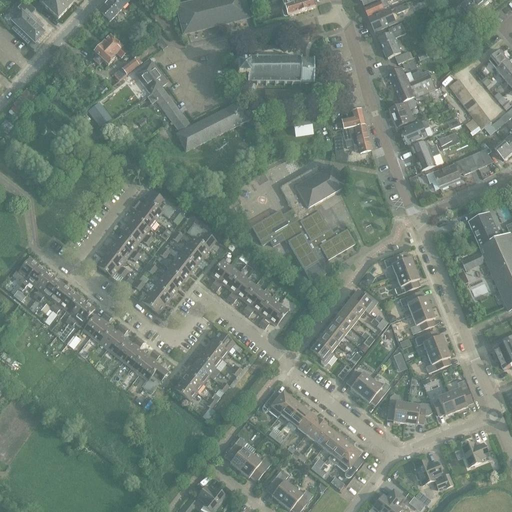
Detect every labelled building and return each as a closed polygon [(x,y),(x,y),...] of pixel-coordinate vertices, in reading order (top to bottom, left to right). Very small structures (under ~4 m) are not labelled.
[(58,20),(76,0),(41,0),(39,3),(58,20)] [(109,24),(128,4),(123,0),(109,0),(97,13),(109,24)] [(183,36),(249,19),(244,0),(205,0),(176,7),(183,36)] [(263,0),(262,0),(257,2),(260,11),(267,9),(263,0)] [(287,18),(315,10),(311,0),(281,0),(284,9),(283,9),(282,10),(284,17),(285,18),(287,18)] [(480,11),(470,0),(469,0),(461,8),(470,19),(480,11)] [(470,0),(480,11),(489,3),(486,0),(470,0)] [(21,12),(11,23),(15,27),(11,31),(27,46),(31,42),(35,45),(45,34),(41,30),(44,27),(32,15),(35,11),(25,1),(21,5),(26,10),(23,13),(21,12)] [(387,1),(382,3),(365,10),(369,19),(385,13),(384,10),(390,8),(388,4),(387,1)] [(150,15),(155,11),(148,2),(143,6),(150,15)] [(394,9),(396,15),(406,11),(404,6),(394,9)] [(370,21),(376,34),(396,25),(390,12),(370,21)] [(385,52),(384,53),(386,59),(387,58),(388,61),(395,58),(399,66),(412,61),(409,54),(401,57),(401,55),(395,41),(407,35),(403,25),(389,31),(391,36),(380,41),(385,52)] [(115,59),(117,57),(121,60),(127,53),(122,49),(110,37),(94,54),(97,57),(93,61),(99,66),(103,62),(108,67),(114,60),(113,59),(113,58),(115,59)] [(161,40),(157,44),(163,51),(167,48),(161,40)] [(497,71),(508,61),(500,52),(489,61),(497,71)] [(243,68),(238,68),(238,78),(249,78),(249,85),(254,85),(254,87),(257,87),(257,85),(264,85),(265,87),(267,87),(267,85),(274,85),(274,87),(276,87),(276,85),(282,85),(282,87),(284,87),(284,85),(291,85),(291,87),(293,87),(293,85),(297,85),(297,87),(300,87),(300,85),(313,85),(314,61),(303,61),(304,58),(301,58),(301,60),(295,60),(295,58),(292,58),(292,60),(286,60),(286,58),(283,58),(283,60),(278,60),(278,58),(275,58),(275,60),(268,60),(268,57),(266,57),(266,60),(258,60),(258,57),(255,57),(255,60),(247,59),(247,64),(243,64),(243,68)] [(126,76),(138,66),(133,60),(121,70),(126,76)] [(511,65),(508,61),(497,71),(505,80),(511,73),(511,65)] [(152,63),(135,76),(150,96),(147,99),(152,105),(156,102),(162,110),(180,134),(176,135),(185,154),(244,124),(252,120),(243,102),(238,104),(191,128),(161,88),(167,84),(152,63)] [(430,76),(415,83),(411,73),(405,76),(404,74),(406,73),(404,70),(389,76),(401,105),(436,91),(430,76)] [(475,75),(479,79),(482,83),(487,79),(479,71),(475,75)] [(487,79),(482,83),(486,88),(491,84),(487,79)] [(459,80),(450,87),(482,130),(491,123),(459,80)] [(22,114),(22,113),(34,98),(26,91),(7,113),(16,120),(22,114)] [(264,92),(264,99),(264,105),(300,106),(300,93),(264,92)] [(502,98),(497,102),(502,107),(506,103),(502,98)] [(414,102),(407,104),(390,112),(397,129),(414,122),(409,111),(416,108),(414,102)] [(348,121),(342,123),(343,131),(342,131),(346,149),(354,147),(355,152),(359,151),(360,154),(371,152),(362,111),(350,113),(350,114),(347,114),(346,115),(348,121)] [(457,119),(447,123),(450,131),(454,129),(460,126),(457,119)] [(5,120),(0,125),(0,127),(8,134),(13,127),(5,120)] [(141,120),(137,124),(141,128),(145,125),(141,120)] [(473,121),(466,126),(471,133),(478,128),(473,121)] [(406,133),(403,134),(408,147),(433,137),(426,122),(405,130),(406,133)] [(491,128),(495,132),(500,129),(495,124),(491,128)] [(495,132),(491,128),(486,131),(490,136),(495,132)] [(443,151),(459,144),(463,143),(462,140),(458,142),(455,134),(439,141),(443,151)] [(131,137),(124,142),(128,147),(131,151),(138,146),(135,142),(132,138),(131,137)] [(334,140),(335,152),(336,160),(347,163),(348,155),(344,154),(342,139),(334,140)] [(426,143),(412,149),(421,173),(436,167),(433,158),(439,156),(437,150),(436,150),(432,151),(431,150),(431,149),(429,150),(426,143)] [(511,155),(511,152),(504,143),(495,151),(504,162),(511,155)] [(485,144),(481,147),(488,156),(492,153),(485,144)] [(435,173),(426,177),(430,186),(437,182),(440,190),(461,181),(458,175),(462,173),(464,176),(471,173),(478,170),(486,167),(480,153),(473,156),(465,159),(453,165),(454,167),(436,175),(435,173)] [(252,229),(262,247),(269,243),(273,249),(285,242),(286,245),(288,244),(311,284),(325,276),(319,265),(327,261),(328,261),(353,246),(355,246),(347,232),(340,236),(338,232),(333,234),(330,230),(328,231),(318,213),(317,214),(314,207),(339,192),(345,189),(336,174),(332,167),(322,173),(318,166),(279,189),(292,211),(282,217),(280,213),(252,229)] [(153,194),(147,202),(162,214),(162,215),(168,219),(175,211),(153,194)] [(131,208),(136,212),(141,205),(136,202),(131,208)] [(156,222),(162,215),(162,214),(147,202),(140,210),(156,222)] [(134,218),(150,230),(156,222),(140,210),(134,218)] [(179,213),(172,223),(177,226),(184,217),(179,213)] [(509,313),(511,311),(511,239),(511,236),(501,240),(490,215),(469,225),(483,254),(462,264),(465,272),(486,262),(509,313)] [(134,218),(128,226),(143,238),(150,244),(153,241),(146,235),(150,230),(134,218)] [(187,234),(193,239),(209,251),(216,242),(198,229),(201,225),(197,222),(194,226),(194,225),(187,234)] [(137,246),(141,242),(143,238),(128,226),(122,234),(137,246)] [(160,239),(165,242),(171,234),(166,230),(160,239)] [(122,234),(115,242),(131,254),(138,260),(140,257),(133,251),(137,246),(122,234)] [(187,247),(203,259),(209,251),(193,239),(187,247)] [(115,242),(109,250),(124,262),(128,258),(135,263),(138,260),(131,254),(115,242)] [(203,259),(187,247),(181,255),(196,267),(203,259)] [(103,258),(125,276),(127,273),(121,267),(124,262),(109,250),(103,258)] [(396,278),(414,270),(410,259),(407,260),(404,254),(383,262),(386,269),(392,267),(396,278)] [(196,267),(181,255),(175,263),(190,275),(196,267)] [(96,267),(118,284),(125,276),(103,258),(96,267)] [(19,290),(20,288),(38,266),(29,259),(18,274),(16,273),(12,277),(19,283),(16,288),(19,290)] [(219,283),(231,268),(223,261),(210,277),(219,283)] [(190,275),(175,263),(168,271),(184,283),(190,275)] [(38,266),(20,288),(23,291),(29,283),(34,287),(46,272),(38,266)] [(231,268),(219,283),(227,290),(239,274),(231,268)] [(414,270),(396,278),(400,288),(394,290),(397,297),(418,289),(416,283),(419,281),(414,270)] [(184,283),(168,271),(162,279),(177,291),(184,283)] [(46,272),(34,287),(39,291),(33,298),(37,301),(54,278),(46,272)] [(239,274),(227,290),(235,296),(247,280),(239,274)] [(366,276),(361,283),(368,289),(373,282),(366,276)] [(54,278),(37,301),(40,303),(45,296),(50,300),(62,285),(54,278)] [(129,279),(125,283),(129,287),(133,282),(129,279)] [(177,291),(162,279),(156,287),(171,299),(177,291)] [(247,280),(235,296),(243,302),(255,287),(247,280)] [(50,300),(55,304),(49,311),(52,314),(70,291),(62,285),(50,300)] [(171,299),(156,287),(149,295),(165,307),(171,299)] [(255,287),(243,302),(251,309),(263,293),(255,287)] [(61,309),(66,313),(78,297),(70,291),(52,314),(55,316),(61,309)] [(350,301),(364,312),(368,315),(378,304),(364,293),(362,296),(357,292),(350,301)] [(251,309),(259,315),(271,299),(263,293),(251,309)] [(411,317),(430,309),(425,298),(422,299),(420,293),(399,302),(402,308),(407,306),(411,317)] [(165,307),(149,295),(143,303),(158,315),(165,307)] [(65,323),(68,326),(67,328),(86,304),(78,297),(66,313),(71,316),(65,323)] [(279,306),(271,299),(259,315),(267,321),(279,306)] [(344,309),(358,321),(364,312),(350,301),(344,309)] [(70,330),(71,328),(71,329),(74,325),(80,329),(95,310),(86,304),(67,328),(70,330)] [(279,306),(267,321),(276,328),(288,312),(279,306)] [(337,318),(351,329),(358,321),(344,309),(337,318)] [(430,309),(411,317),(416,327),(410,329),(413,336),(434,328),(431,322),(434,320),(430,309)] [(91,338),(103,323),(95,316),(83,332),(91,338)] [(330,327),(344,338),(351,329),(337,318),(330,327)] [(379,324),(385,328),(388,324),(382,320),(379,324)] [(99,345),(111,329),(103,323),(91,338),(99,345)] [(385,328),(379,324),(376,328),(381,332),(385,328)] [(323,335),(337,346),(344,338),(330,327),(323,335)] [(107,351),(119,336),(111,329),(99,345),(107,351)] [(427,356),(445,348),(441,337),(438,338),(436,332),(414,341),(417,347),(423,345),(427,356)] [(212,341),(228,354),(232,349),(239,354),(241,351),(219,333),(212,341)] [(331,354),(337,346),(323,335),(317,344),(331,355),(331,354)] [(74,336),(68,345),(75,349),(80,340),(74,336)] [(115,357),(127,342),(119,336),(107,351),(115,357)] [(498,361),(499,361),(502,360),(511,355),(511,336),(503,340),(505,346),(498,349),(495,351),(497,356),(496,356),(498,361)] [(228,354),(212,341),(206,349),(222,362),(228,354)] [(371,345),(366,341),(363,345),(368,349),(371,345)] [(123,363),(135,348),(127,342),(115,357),(116,358),(112,362),(120,367),(123,363)] [(327,365),(333,357),(334,357),(331,355),(317,344),(310,352),(321,361),(320,363),(321,365),(322,366),(323,367),(325,366),(327,365)] [(131,370),(143,354),(135,348),(123,363),(131,370)] [(445,348),(427,356),(431,366),(425,368),(428,375),(449,367),(447,361),(450,359),(445,348)] [(222,362),(206,349),(200,358),(215,370),(222,362)] [(139,376),(151,361),(143,354),(131,370),(139,376)] [(353,358),(358,362),(361,358),(356,354),(353,358)] [(9,373),(15,366),(5,358),(1,355),(0,356),(0,364),(0,365),(9,373)] [(400,355),(394,357),(397,365),(403,362),(400,355)] [(511,355),(502,360),(499,361),(498,361),(501,367),(502,366),(504,371),(506,370),(511,367),(511,355)] [(215,370),(200,358),(193,366),(209,378),(215,370)] [(358,362),(353,358),(349,362),(355,366),(358,362)] [(151,361),(139,376),(147,382),(142,388),(143,388),(159,367),(151,361)] [(209,378),(193,366),(187,374),(203,386),(209,378)] [(168,374),(159,367),(143,388),(151,395),(168,374)] [(346,367),(337,377),(342,382),(351,371),(346,367)] [(359,397),(372,382),(362,374),(360,377),(355,373),(347,383),(352,387),(350,390),(359,397)] [(203,386),(187,374),(181,382),(196,394),(203,386)] [(196,394),(181,382),(174,390),(190,402),(196,394)] [(372,382),(359,397),(369,405),(371,402),(376,406),(390,389),(384,384),(381,389),(372,382)] [(449,394),(456,413),(467,409),(466,405),(472,403),(464,382),(457,385),(459,390),(449,394)] [(277,420),(280,416),(292,401),(287,397),(287,396),(285,394),(284,395),(283,393),(280,397),(275,393),(262,408),(263,408),(262,410),(262,411),(263,413),(265,414),(267,414),(268,413),(277,420)] [(456,413),(449,394),(438,399),(439,402),(433,404),(438,417),(444,414),(445,417),(456,413)] [(393,424),(407,426),(409,406),(400,404),(401,401),(398,397),(393,396),(390,399),(389,406),(388,406),(387,419),(393,420),(393,424)] [(288,423),(300,408),(296,404),(296,403),(294,401),(293,401),(292,401),(280,416),(288,423)] [(409,406),(407,426),(416,427),(417,424),(423,425),(425,416),(428,417),(433,415),(428,405),(427,405),(421,405),(419,407),(409,406)] [(300,408),(288,423),(297,429),(309,414),(304,411),(304,409),(302,408),(301,408),(300,408)] [(305,436),(317,421),(313,417),(313,416),(311,415),(310,415),(309,414),(297,429),(305,436)] [(317,421),(305,436),(314,443),(326,428),(327,427),(326,427),(326,425),(324,424),(323,424),(318,420),(317,421)] [(326,428),(314,443),(323,450),(335,435),(334,434),(333,433),(332,431),(331,431),(326,428)] [(274,441),(277,437),(272,433),(268,437),(274,441)] [(335,435),(323,450),(331,456),(343,441),(342,441),(342,440),(340,438),(339,438),(335,435)] [(277,437),(274,441),(279,445),(282,441),(277,437)] [(239,472),(252,457),(243,449),(246,445),(239,439),(225,457),(232,462),(230,465),(239,472)] [(343,441),(331,456),(328,460),(328,462),(334,467),(336,466),(351,448),(351,447),(350,446),(349,445),(347,445),(343,441)] [(462,449),(460,449),(468,469),(481,464),(480,461),(491,457),(486,444),(475,448),(474,444),(468,446),(467,446),(463,447),(462,449)] [(356,452),(351,448),(336,466),(345,474),(345,475),(345,477),(346,479),(347,479),(349,479),(351,478),(363,463),(358,459),(361,455),(359,454),(359,453),(357,452),(356,452)] [(294,450),(291,454),(292,455),(291,457),(296,462),(298,460),(299,461),(303,457),(294,450)] [(252,457),(239,472),(249,480),(251,477),(257,482),(271,465),(264,459),(261,464),(252,457)] [(429,466),(427,463),(421,465),(420,464),(416,466),(416,467),(414,468),(422,487),(435,482),(434,479),(442,476),(436,463),(429,466)] [(316,475),(319,471),(314,466),(311,470),(316,475)] [(319,471),(316,475),(322,479),(325,475),(319,471)] [(281,505),(293,489),(284,482),(288,478),(281,472),(267,490),(273,495),(271,498),(281,505)] [(446,490),(453,487),(448,476),(442,478),(443,481),(435,484),(438,491),(445,487),(446,490)] [(334,478),(331,485),(342,490),(345,483),(334,478)] [(221,494),(220,494),(215,490),(212,493),(206,488),(197,499),(204,504),(202,506),(208,511),(215,511),(226,499),(224,497),(224,496),(221,494)] [(293,489),(281,505),(289,511),(290,511),(292,510),(294,511),(301,511),(313,497),(306,492),(302,497),(293,489)] [(400,511),(401,511),(397,509),(404,500),(393,491),(386,500),(383,497),(373,508),(377,511),(400,511)] [(405,510),(409,511),(416,511),(422,504),(413,498),(405,510)]
